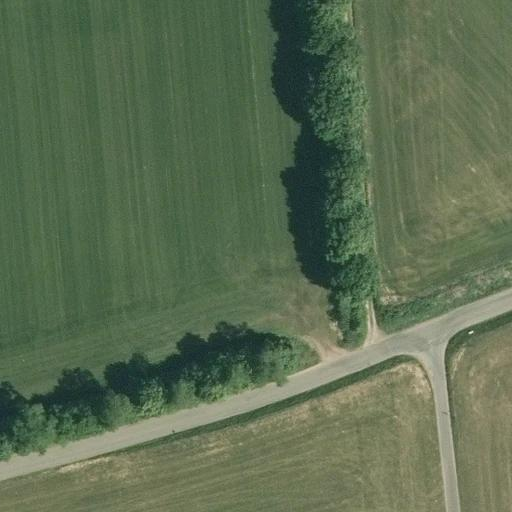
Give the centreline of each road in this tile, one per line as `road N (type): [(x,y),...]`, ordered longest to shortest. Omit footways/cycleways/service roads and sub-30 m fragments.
road 1 (tertiary): [(431,332),(218,413),(0,472)]
road 2 (track): [(373,356),(346,0)]
road 3 (unclassified): [(449,511),(431,332)]
